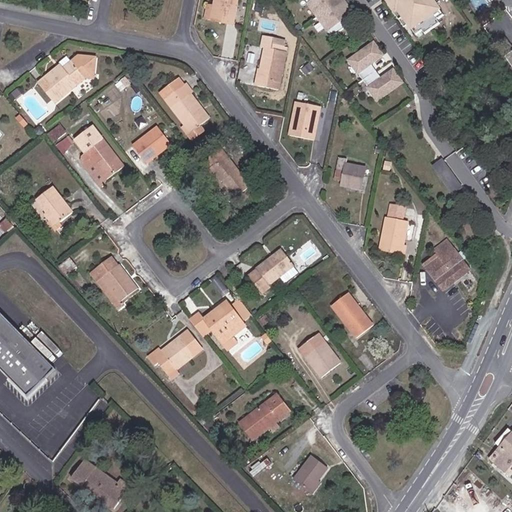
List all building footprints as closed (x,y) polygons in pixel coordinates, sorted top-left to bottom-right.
[(214,0),(213,5),(210,21),(233,24),(237,0),(214,0)] [(351,11),(342,0),(305,0),(331,37),(344,28),(339,20),(351,11)] [(385,0),(398,17),(401,14),(415,35),(422,30),(424,34),(439,23),(437,19),(443,15),(432,0),(385,0)] [(204,20),(210,21),(213,5),(207,4),(204,20)] [(278,91),(287,49),(283,48),(285,41),(263,37),(261,48),(265,49),(257,86),(278,91)] [(496,44),(507,59),(508,58),(511,55),(511,45),(505,37),(496,44)] [(382,56),(373,43),(348,61),(376,101),(401,83),(393,70),(381,79),(370,64),(382,56)] [(93,79),(95,58),(80,56),(72,62),(67,56),(58,63),(60,66),(38,84),(55,104),(85,78),(93,79)] [(130,84),(125,78),(121,81),(126,87),(130,84)] [(165,100),(184,85),(179,79),(160,94),(165,100)] [(199,110),(201,108),(191,94),(193,92),(186,83),(184,85),(165,100),(185,127),(191,133),(200,126),(207,120),(199,110)] [(314,140),(321,107),(296,102),(289,136),(314,140)] [(209,119),(201,108),(199,110),(207,120),(209,119)] [(49,132),(64,153),(77,144),(63,123),(49,132)] [(191,133),(185,127),(182,129),(192,141),(204,131),(200,126),(191,133)] [(157,127),(133,146),(147,164),(153,159),(152,157),(160,151),(171,144),(157,127)] [(103,140),(86,154),(106,181),(124,167),(103,140)] [(383,147),(377,145),(375,153),(381,154),(383,147)] [(210,169),(212,172),(218,180),(221,183),(223,182),(235,198),(250,186),(222,149),(207,161),(213,167),(210,169)] [(106,181),(86,154),(83,156),(82,161),(102,188),(105,186),(102,183),(106,181)] [(347,159),(340,158),(334,181),(342,183),(342,186),(361,190),(365,168),(346,164),(347,159)] [(218,180),(212,172),(205,177),(212,185),(218,180)] [(53,222),(56,226),(72,213),(53,187),(36,201),(47,214),(45,216),(51,223),(53,222)] [(402,222),(406,208),(390,204),(387,219),(386,219),(380,250),(405,255),(406,247),(404,246),(408,223),(402,222)] [(58,229),(56,226),(53,222),(51,223),(48,225),(54,233),(58,229)] [(470,271),(447,241),(433,252),(440,260),(427,270),(443,291),(470,271)] [(294,266),(281,250),(256,269),(256,270),(248,277),(263,294),(270,288),(269,286),(294,266)] [(101,279),(119,303),(137,289),(119,266),(118,266),(112,258),(91,274),(97,283),(101,279)] [(68,260),(59,267),(66,275),(74,268),(68,260)] [(210,280),(222,296),(229,291),(216,275),(210,280)] [(238,284),(233,277),(226,283),(231,289),(238,284)] [(123,307),(119,303),(101,279),(97,283),(118,311),(123,307)] [(231,289),(237,297),(245,291),(239,283),(238,284),(231,289)] [(304,284),(297,288),(301,294),(307,289),(304,284)] [(348,293),(332,306),(356,339),(373,326),(348,293)] [(226,301),(213,311),(217,315),(229,305),(226,301)] [(190,320),(204,338),(212,331),(223,345),(233,336),(230,332),(243,323),(229,305),(217,315),(213,311),(204,319),(199,313),(190,320)] [(56,370),(0,313),(0,369),(27,397),(56,370)] [(266,315),(259,321),(263,326),(270,320),(266,315)] [(230,332),(233,336),(246,327),(243,323),(230,332)] [(166,357),(159,363),(172,380),(180,374),(176,370),(202,349),(188,331),(162,351),(166,357)] [(266,334),(261,337),(267,345),(271,341),(266,334)] [(341,363),(318,334),(298,349),(321,378),(341,363)] [(81,341),(75,346),(81,352),(86,348),(81,341)] [(155,366),(159,363),(166,357),(162,351),(159,348),(148,357),(155,366)] [(270,428),(275,423),(290,412),(277,394),(239,424),(252,441),(270,428)] [(203,424),(215,415),(212,411),(199,420),(203,424)] [(203,424),(212,434),(224,424),(215,415),(203,424)] [(279,427),(275,423),(270,428),(273,432),(279,427)] [(495,443),(499,446),(488,458),(505,472),(511,463),(511,431),(511,432),(508,429),(495,443)] [(249,461),(243,454),(239,458),(245,465),(249,461)] [(294,480),(310,492),(318,481),(328,468),(312,456),(294,480)] [(118,483),(85,460),(71,479),(114,510),(131,486),(121,479),(118,483)] [(318,481),(310,492),(313,494),(322,483),(318,481)]
